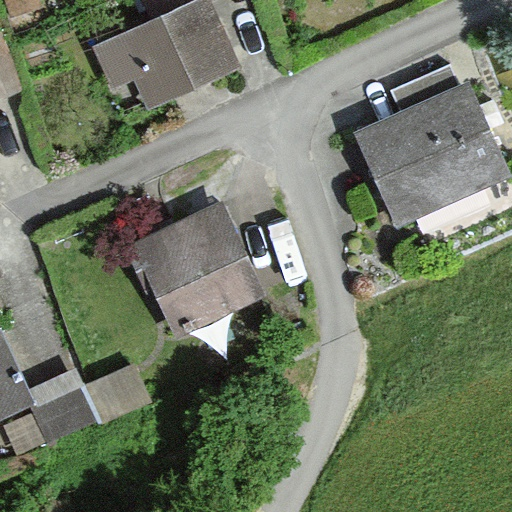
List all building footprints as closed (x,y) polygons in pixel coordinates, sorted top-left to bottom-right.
[(129,90),(141,117),(234,76),(202,6),(88,56),(108,100),(129,90)] [(0,107),(18,99),(0,61),(0,107)] [(351,145),(396,234),(505,180),(460,91),(351,145)] [(153,308),(171,346),(259,304),(215,211),(121,255),(147,311),(153,308)] [(0,362),(0,425),(24,415),(0,362)]
